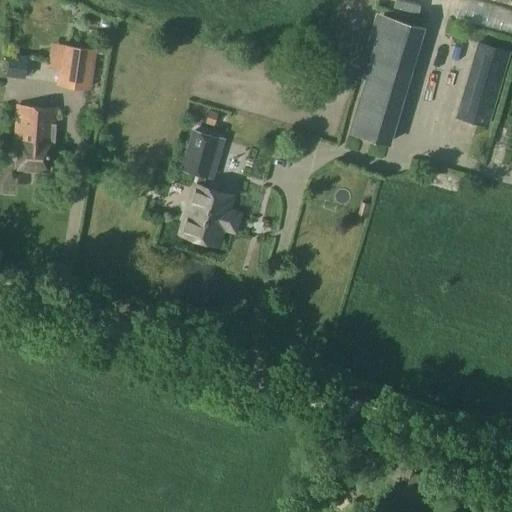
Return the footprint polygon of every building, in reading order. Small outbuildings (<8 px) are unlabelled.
[(511,11),(469,0),(449,0),(445,18),(511,36),(511,11)] [(364,78),(348,131),(389,143),(424,26),(375,11),(356,76),(364,78)] [(508,51),(478,42),(463,93),(493,101),(508,51)] [(63,44),(58,83),(89,87),(94,49),(63,44)] [(9,54),(7,75),(24,76),(26,56),(9,54)] [(18,168),(48,170),(49,146),(55,146),(57,107),(17,106),(15,143),(20,143),(18,168)] [(209,110),(205,123),(213,126),(217,113),(209,110)] [(217,137),(194,130),(183,169),(199,174),(196,185),(195,185),(181,232),(218,243),(223,226),(228,228),(232,212),(227,211),(232,196),(202,187),(205,175),(206,176),(217,137)] [(265,141),(246,140),(244,169),(264,170),(265,141)] [(361,202),(357,214),(367,217),(370,204),(361,202)] [(443,510),(450,490),(409,475),(402,494),(443,510)]
